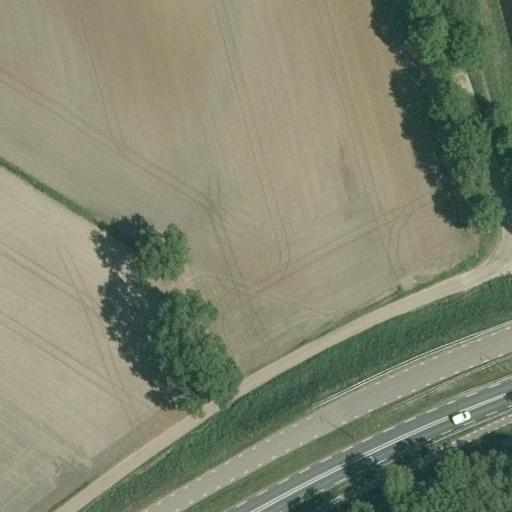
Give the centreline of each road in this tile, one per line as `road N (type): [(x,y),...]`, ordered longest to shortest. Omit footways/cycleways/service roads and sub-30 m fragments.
road 1 (unclassified): [(67,511),(257,382),(511,261)]
road 2 (unclassified): [(169,511),(333,418),(511,341)]
road 3 (primary): [(259,511),(511,393)]
road 4 (unclassified): [(511,238),(440,0)]
